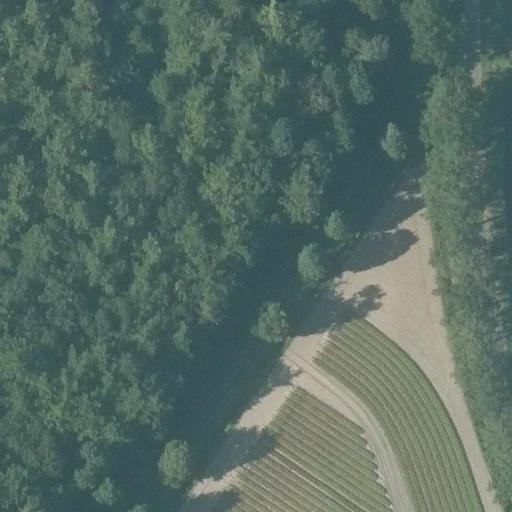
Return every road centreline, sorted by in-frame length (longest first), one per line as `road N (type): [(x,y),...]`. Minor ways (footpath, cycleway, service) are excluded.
road 1 (track): [(437,56),(137,511)]
road 2 (unclassified): [(511,409),(479,246),(472,0)]
road 3 (track): [(351,0),(400,45),(472,72),(511,72)]
